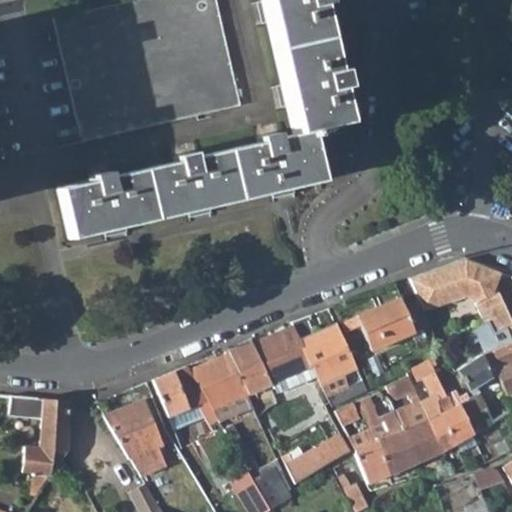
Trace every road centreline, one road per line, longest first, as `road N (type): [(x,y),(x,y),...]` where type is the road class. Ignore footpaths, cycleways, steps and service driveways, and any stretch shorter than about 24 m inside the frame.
road 1 (residential): [(471,235),(410,244),(117,353),(69,364),(0,361)]
road 2 (residential): [(484,0),(471,235)]
